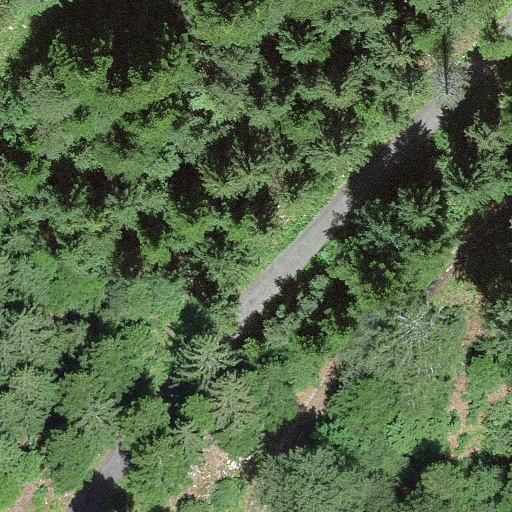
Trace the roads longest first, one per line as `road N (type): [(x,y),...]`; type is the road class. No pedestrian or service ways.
road 1 (track): [(89,511),(144,438),(374,199),(511,33)]
road 2 (track): [(259,511),(308,415),(349,363),(511,211)]
